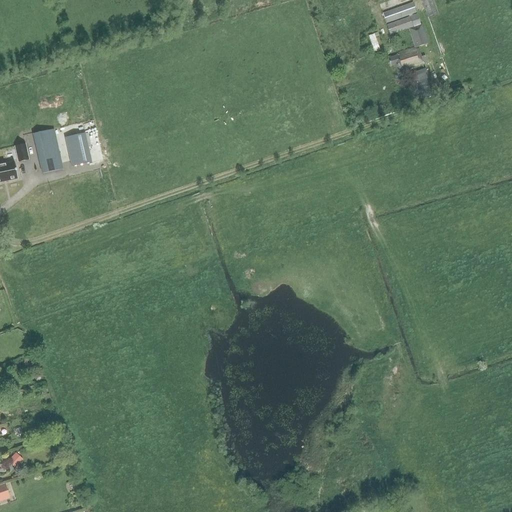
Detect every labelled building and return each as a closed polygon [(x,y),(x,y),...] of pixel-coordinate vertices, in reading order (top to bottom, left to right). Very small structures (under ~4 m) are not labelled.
[(421,0),(429,19),(438,15),(432,0),(421,0)] [(390,35),(420,24),(412,3),(382,14),(390,35)] [(415,48),(398,53),(398,55),(388,58),(391,66),(395,65),(397,71),(406,68),(406,70),(427,63),(425,56),(420,57),(417,47),(428,44),(421,25),(409,29),(415,48)] [(370,35),(375,51),(381,49),(376,33),(370,35)] [(434,96),(424,69),(411,73),(420,100),(434,96)] [(37,144),(46,142),(51,160),(41,162),(43,173),(63,169),(54,130),(34,134),(37,144)] [(85,133),(65,138),(72,167),(91,163),(85,133)] [(25,145),(15,147),(18,162),(28,160),(25,145)] [(0,182),(18,179),(14,162),(0,164),(0,182)] [(23,460),(15,453),(8,461),(15,468),(23,460)] [(0,501),(10,498),(5,483),(0,484),(0,501)]
